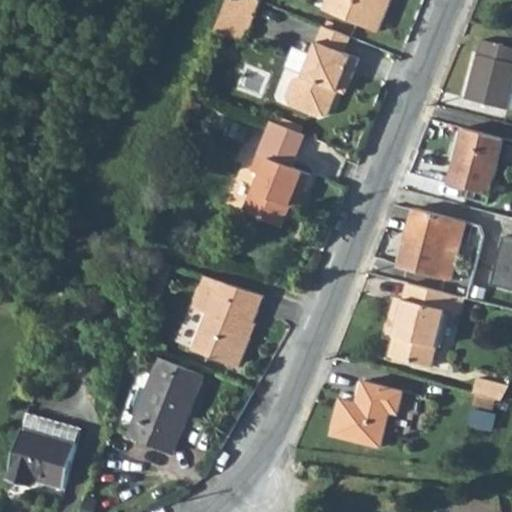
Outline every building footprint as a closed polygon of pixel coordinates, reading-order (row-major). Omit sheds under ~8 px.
[(228,0),(216,30),(244,41),(260,0),(228,0)] [(329,0),(326,8),(382,30),(394,0),(329,0)] [(318,39),(347,51),(353,36),(324,25),(318,39)] [(511,45),(508,44),(482,37),(466,95),(511,107),(511,88),(511,89),(511,85),(511,45)] [(330,112),(341,88),(347,74),(354,77),(363,57),(347,51),(318,39),(305,72),(295,76),(288,94),(293,106),(321,116),(330,112)] [(349,92),(354,77),(347,74),(341,88),(349,92)] [(293,165),(306,133),(273,119),(261,152),(293,165)] [(504,139),(464,128),(448,182),(489,194),(504,139)] [(293,165),(261,152),(254,169),(260,171),(245,210),(282,224),(290,203),(297,186),(302,188),(305,189),(311,172),(293,165)] [(296,206),(302,188),(297,186),(290,203),(296,206)] [(455,216),(414,206),(399,264),(440,275),(455,216)] [(455,216),(440,275),(454,278),(469,220),(455,216)] [(511,237),(504,236),(490,284),(511,289),(511,237)] [(163,287),(172,261),(157,257),(149,282),(163,287)] [(256,320),(265,292),(205,272),(194,303),(210,308),(197,346),(245,363),(253,337),(250,336),(256,320)] [(460,313),(463,298),(406,281),(402,297),(394,295),(384,331),(393,333),(387,356),(430,366),(446,309),(460,313)] [(259,321),(256,320),(250,336),(253,337),(259,321)] [(203,374),(161,357),(132,433),(172,449),(203,374)] [(476,377),(472,393),(501,401),(509,386),(476,377)] [(404,391),(363,380),(359,396),(358,403),(341,398),(332,434),(383,445),(392,410),(399,412),(404,391)] [(342,392),(341,398),(358,403),(359,396),(342,392)] [(468,406),(495,413),(501,401),(472,393),(468,406)] [(390,447),(399,412),(392,410),(383,445),(390,447)] [(63,489),(76,447),(23,430),(7,480),(30,487),(32,479),(63,489)]
